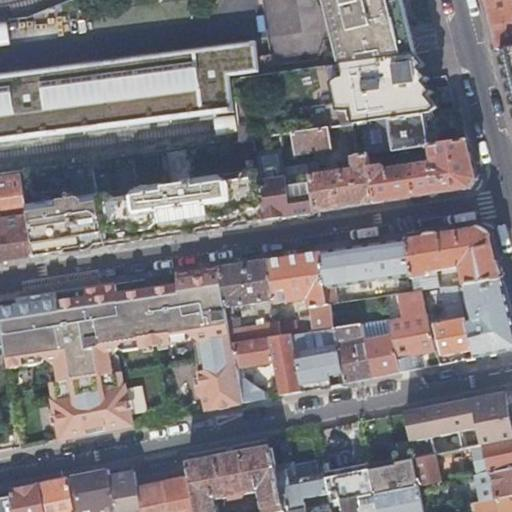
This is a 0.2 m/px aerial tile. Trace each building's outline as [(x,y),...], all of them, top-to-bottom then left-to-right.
[(323,0),(339,65),(415,54),(409,29),(402,0),(323,0)] [(511,0),(482,0),(486,17),(495,50),(500,49),(511,46),(511,0)] [(259,44),(0,77),(0,142),(237,112),(232,80),(263,76),(259,44)] [(511,46),(500,49),(502,62),(511,117),(511,46)] [(339,65),(273,74),(263,76),(232,80),(237,112),(425,87),(429,82),(419,73),(423,69),(415,54),(339,65)] [(425,87),(237,112),(242,142),(254,140),(282,136),(293,135),(329,129),(346,127),(353,126),(434,115),(438,110),(429,100),(433,95),(425,87)] [(438,145),(434,115),(353,126),(354,132),(359,131),(360,141),(386,138),(391,134),(393,152),(430,146),(438,145)] [(329,129),(293,135),(296,156),(314,154),(332,151),(330,135),(329,129)] [(293,135),(282,136),(285,158),(296,156),(293,135)] [(282,136),(254,140),(259,170),(267,221),(293,217),(316,214),(310,175),(289,178),(287,168),(285,158),(282,136)] [(477,180),(467,141),(438,145),(430,146),(433,163),(388,171),(382,165),(380,154),(368,156),(375,204),(432,196),(470,190),(477,180)] [(310,175),(316,214),(344,209),(375,204),(368,156),(351,158),(353,168),(320,173),(318,163),(315,163),(308,165),(309,170),(310,175)] [(259,170),(249,172),(244,178),(245,180),(226,183),(226,181),(220,176),(186,181),(186,184),(164,188),(164,185),(137,189),(133,195),(133,197),(115,200),(114,198),(108,193),(97,195),(105,246),(119,244),(190,233),(234,226),(267,221),(259,170)] [(249,172),(220,176),(226,181),(226,183),(245,180),(244,178),(249,172)] [(26,206),(21,173),(0,176),(0,262),(7,261),(34,257),(26,206)] [(137,189),(108,193),(114,198),(115,200),(133,197),(133,195),(137,189)] [(26,206),(34,257),(98,247),(105,246),(97,195),(86,197),(83,200),(80,198),(50,202),(47,206),(44,203),(26,206)] [(360,246),(320,253),(329,304),(339,303),(337,288),(412,276),(414,292),(421,290),(438,288),(435,271),(460,267),(462,279),(454,280),(455,285),(457,285),(464,284),(501,278),(491,237),(486,233),(478,228),(452,232),(360,246)] [(296,256),(268,261),(275,300),(276,305),(309,300),(311,309),(329,305),(329,304),(320,253),(296,256)] [(243,265),(219,268),(226,308),(275,300),(268,261),(243,265)] [(192,273),(178,275),(187,335),(189,334),(200,343),(230,337),(229,332),(225,309),(226,308),(219,268),(218,268),(208,270),(192,273)] [(176,284),(148,289),(130,291),(138,342),(141,342),(142,349),(158,347),(174,345),(173,337),(187,335),(178,275),(174,275),(176,284)] [(511,321),(501,278),(464,284),(468,304),(471,303),(477,302),(481,319),(475,320),(466,323),(473,350),(475,359),(503,353),(511,351),(511,321)] [(6,302),(0,302),(0,322),(4,348),(6,362),(17,360),(38,357),(44,361),(55,369),(91,362),(114,358),(125,345),(138,342),(130,291),(117,293),(115,285),(84,289),(71,291),(57,294),(34,297),(6,302)] [(457,285),(455,285),(439,288),(446,317),(429,320),(436,352),(441,351),(442,357),(457,353),(473,350),(466,323),(463,309),(457,285)] [(402,317),(388,320),(392,336),(402,373),(414,371),(422,369),(419,355),(436,352),(429,320),(421,290),(414,292),(398,294),(402,317)] [(477,302),(471,303),(475,320),(481,319),(477,302)] [(311,309),(312,315),(315,331),(333,328),(329,305),(311,309)] [(279,321),(279,323),(281,336),(291,335),(315,331),(312,315),(279,321)] [(388,320),(361,324),(365,340),(392,336),(388,320)] [(279,323),(229,332),(230,337),(231,344),(232,344),(255,341),(269,338),(281,336),(279,323)] [(361,324),(333,328),(338,348),(341,363),(346,384),(360,381),(374,379),(365,340),(361,324)] [(291,335),(281,336),(269,338),(255,341),(232,344),(236,365),(237,369),(274,361),(281,397),(303,393),(294,351),(291,335)] [(365,340),(374,379),(389,376),(402,373),(392,336),(365,340)] [(230,337),(200,343),(203,345),(208,371),(236,365),(232,344),(231,344),(230,337)] [(338,348),(324,350),(301,355),(300,350),(294,351),(303,393),(316,390),(332,387),(328,366),(341,363),(338,348)] [(91,362),(55,369),(56,369),(58,384),(51,385),(53,402),(89,395),(125,388),(123,373),(115,374),(112,360),(114,358),(91,362)] [(202,382),(197,386),(200,401),(206,403),(207,412),(224,408),(244,404),(240,381),(237,369),(236,365),(208,371),(200,373),(202,382)] [(246,380),(240,381),(244,404),(265,400),(264,395),(246,380)] [(126,388),(125,388),(89,395),(97,434),(116,430),(133,427),(131,418),(136,414),(133,398),(127,397),(126,388)] [(424,410),(403,415),(408,440),(412,460),(435,455),(468,449),(511,439),(511,429),(508,410),(504,394),(492,397),(455,404),(424,410)] [(89,395),(53,402),(55,411),(52,413),(55,432),(58,432),(60,441),(78,438),(97,434),(89,395)] [(167,420),(176,418),(173,402),(164,404),(167,420)] [(511,439),(468,449),(469,454),(485,451),(489,473),(511,468),(511,439)] [(368,464),(375,496),(418,487),(412,460),(408,440),(391,443),(394,458),(383,461),(368,464)] [(188,465),(191,480),(196,511),(218,511),(216,502),(230,500),(231,501),(245,499),(244,497),(259,494),(262,510),(262,511),(284,511),(283,503),(276,469),(276,466),(273,448),(230,457),(188,465)] [(435,455),(412,460),(418,487),(440,483),(435,455)] [(173,459),(160,461),(165,485),(191,480),(188,465),(186,456),(173,459)] [(297,478),(320,474),(318,460),(294,465),(297,478)] [(160,461),(148,464),(134,466),(135,474),(137,481),(139,490),(165,485),(160,461)] [(276,469),(283,503),(284,511),(294,511),(331,505),(328,489),(325,473),(320,474),(297,478),(294,465),(294,463),(285,465),(276,466),(276,469)] [(325,473),(328,489),(331,505),(375,496),(368,464),(339,470),(325,473)] [(511,468),(489,473),(495,500),(511,495),(511,468)] [(115,511),(109,479),(107,472),(88,476),(73,479),(79,511),(115,511)] [(495,500),(489,473),(471,477),(476,503),(495,500)] [(115,511),(142,511),(139,490),(137,481),(135,474),(109,479),(115,511)] [(67,480),(73,511),(79,511),(73,479),(67,480)] [(38,486),(43,511),(73,511),(67,480),(53,483),(38,486)] [(196,511),(191,480),(165,485),(170,511),(196,511)] [(170,511),(165,485),(139,490),(142,511),(170,511)] [(43,511),(38,486),(16,490),(0,493),(0,511),(43,511)] [(422,511),(418,487),(375,496),(377,511),(422,511)] [(511,511),(511,495),(495,500),(476,503),(462,506),(463,511),(511,511)] [(377,511),(375,496),(331,505),(332,511),(377,511)]
